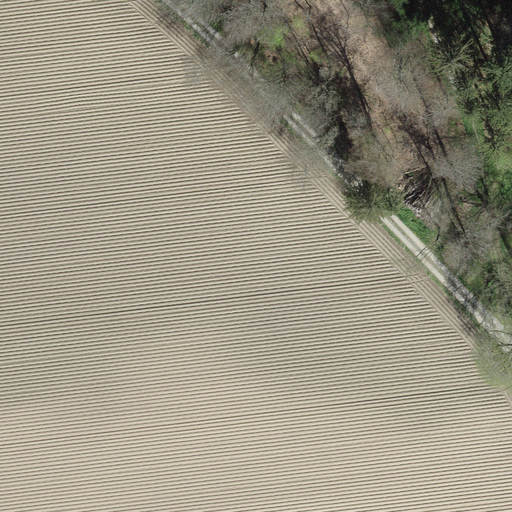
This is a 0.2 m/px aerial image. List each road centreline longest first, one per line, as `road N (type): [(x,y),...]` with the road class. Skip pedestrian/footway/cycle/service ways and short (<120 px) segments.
road 1 (track): [(510,342),(258,77),(172,0)]
road 2 (track): [(422,0),(465,117),(510,342)]
